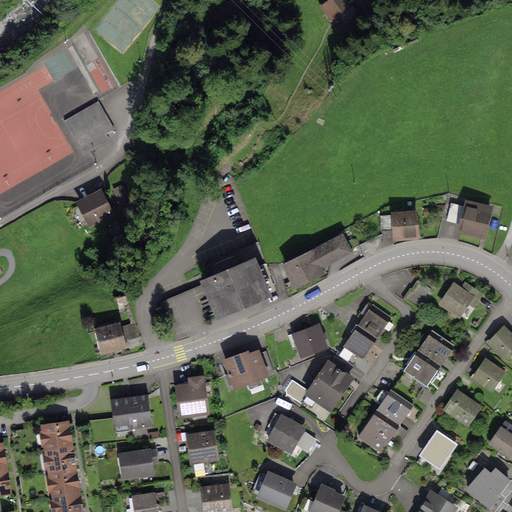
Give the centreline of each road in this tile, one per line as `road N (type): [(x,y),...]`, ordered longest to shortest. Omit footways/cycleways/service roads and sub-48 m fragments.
road 1 (residential): [(328,440),(354,484),(378,492),(506,313)]
road 2 (primary): [(160,359),(259,324),(361,272)]
road 3 (residential): [(343,413),(408,317),(361,272)]
road 4 (primary): [(361,272),(398,256),(444,252),(481,264),(511,287)]
road 5 (residential): [(184,511),(160,359)]
